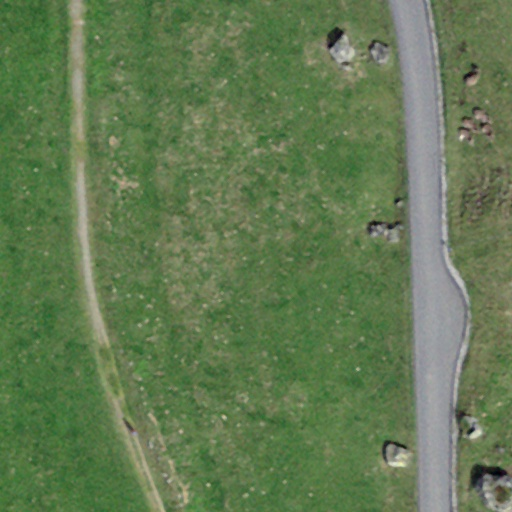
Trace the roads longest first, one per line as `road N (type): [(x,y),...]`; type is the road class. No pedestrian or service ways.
road 1 (track): [(91,0),(98,317),(171,511)]
road 2 (tertiary): [(411,0),(426,80),(445,511)]
